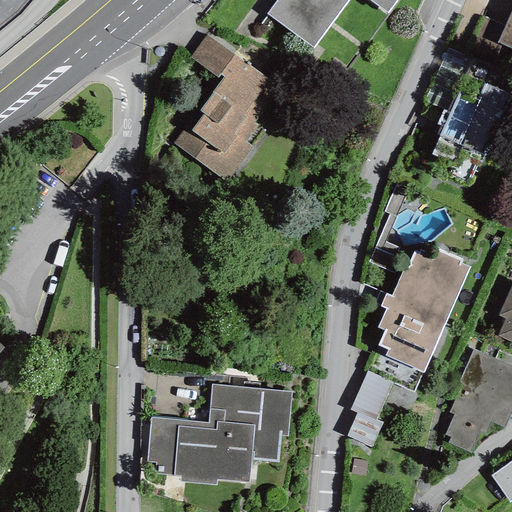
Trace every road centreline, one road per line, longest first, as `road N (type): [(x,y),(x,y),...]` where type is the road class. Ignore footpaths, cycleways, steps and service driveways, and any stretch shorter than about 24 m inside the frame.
road 1 (residential): [(427,0),(345,230),(308,511)]
road 2 (residential): [(108,30),(133,76),(128,511)]
road 3 (secondary): [(108,30),(0,115)]
road 4 (residential): [(511,436),(410,511)]
